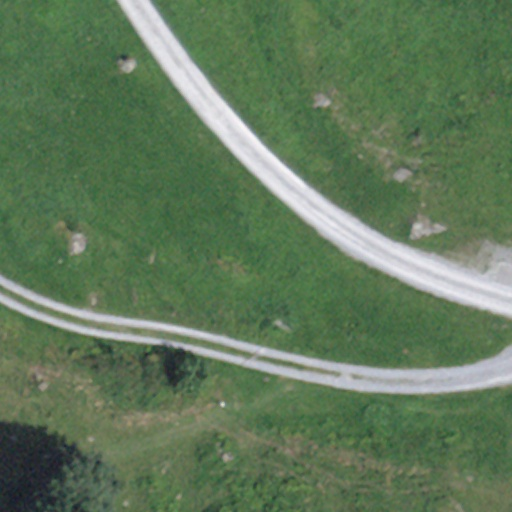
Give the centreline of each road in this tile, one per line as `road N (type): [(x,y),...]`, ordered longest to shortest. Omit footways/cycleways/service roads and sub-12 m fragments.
road 1 (track): [(0,288),(96,328),(190,340),(309,372),(378,381),(511,370)]
road 2 (track): [(511,301),(444,279),(344,226),(236,138),(130,0)]
